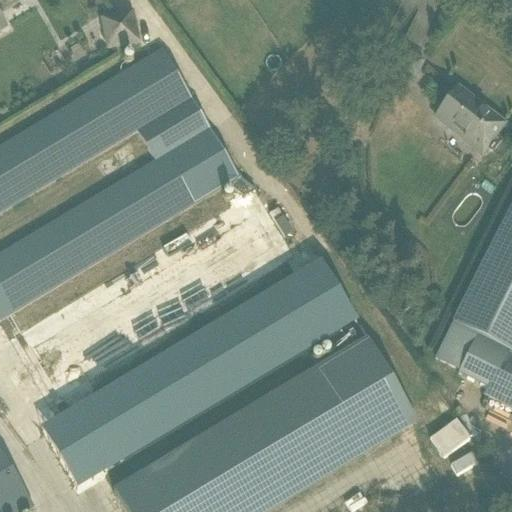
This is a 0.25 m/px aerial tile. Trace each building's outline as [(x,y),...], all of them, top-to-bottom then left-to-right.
[(0,0),(0,27),(1,27),(0,24),(0,9),(16,0),(0,0)] [(132,14),(99,21),(106,53),(139,46),(132,14)] [(423,64),(379,43),(368,67),(397,80),(399,75),(414,82),(423,64)] [(162,53),(0,150),(0,215),(136,134),(154,165),(0,257),(0,323),(226,187),(244,200),(8,342),(47,407),(217,305),(286,263),(295,277),(225,319),(39,432),(76,495),(355,325),(319,264),(314,255),(303,262),(298,255),(293,258),(255,193),(238,180),(162,53)] [(458,91),(445,108),(439,116),(466,136),(463,141),(482,155),(504,126),(458,91)] [(394,190),(384,202),(415,227),(425,215),(394,190)] [(511,218),(445,366),(491,387),(491,402),(511,411),(511,218)] [(367,343),(113,495),(122,511),(281,511),(419,429),(367,343)] [(431,440),(445,462),(476,443),(462,420),(431,440)] [(459,480),(482,465),(474,452),(451,467),(459,480)]
